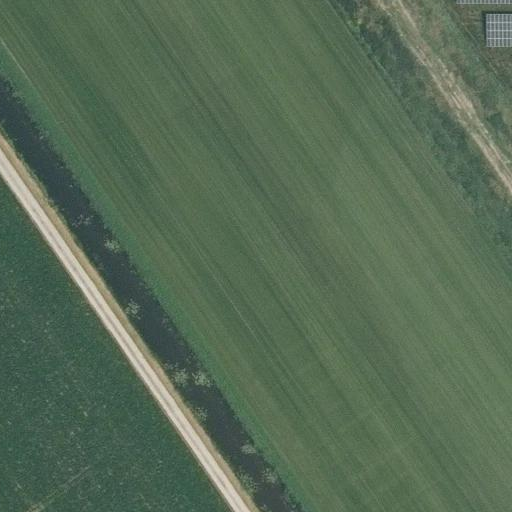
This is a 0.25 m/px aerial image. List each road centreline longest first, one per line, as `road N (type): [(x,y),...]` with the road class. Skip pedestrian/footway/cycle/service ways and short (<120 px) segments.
road 1 (track): [(0,165),(238,511)]
road 2 (track): [(386,0),(511,181)]
